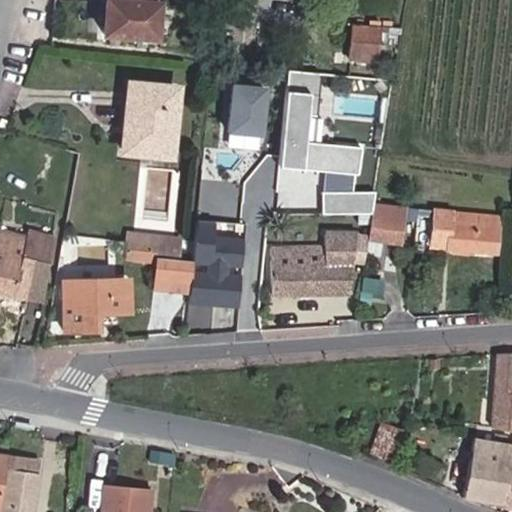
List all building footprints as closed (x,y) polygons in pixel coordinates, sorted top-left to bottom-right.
[(391,3),(360,1),(354,62),(385,63),(391,3)] [(112,37),(166,40),(167,6),(160,5),(119,3),(113,3),(112,37)] [(285,63),(289,24),(249,20),(245,60),(285,63)] [(289,159),(288,170),(321,172),(351,174),(355,174),(357,145),(310,141),(315,71),(282,69),(276,158),(289,159)] [(188,87),(131,81),(124,157),(179,164),(188,87)] [(256,137),(259,91),(226,89),(223,135),(256,137)] [(351,174),(321,172),(322,196),(351,196),(351,174)] [(375,196),(351,196),(322,196),(322,217),(372,218),(374,205),(375,196)] [(412,207),(380,203),(371,241),(405,246),(412,207)] [(507,216),(438,211),(435,250),(501,257),(507,216)] [(39,263),(55,267),(61,238),(38,233),(37,239),(0,231),(0,284),(32,291),(39,263)] [(189,237),(140,231),(138,244),(154,246),(152,261),(165,262),(167,247),(188,249),(189,237)] [(279,268),(263,267),(261,295),(354,295),(364,235),(341,234),(335,252),(282,248),(279,268)] [(216,266),(228,267),(230,245),(201,242),(197,273),(215,274),(216,266)] [(154,246),(138,244),(134,273),(157,275),(155,288),(188,292),(192,265),(186,264),(188,249),(167,247),(165,262),(152,261),(154,246)] [(32,291),(50,295),(55,267),(39,263),(32,291)] [(66,331),(96,330),(96,311),(135,310),(135,277),(65,278),(65,305),(66,331)] [(201,330),(204,306),(191,304),(188,329),(201,330)] [(491,421),(511,424),(511,353),(500,353),(491,421)] [(511,447),(470,440),(460,499),(511,508),(511,447)] [(35,474),(37,459),(6,455),(4,471),(0,496),(0,511),(32,511),(38,475),(35,474)] [(147,511),(149,492),(127,490),(126,504),(100,501),(98,511),(147,511)]
